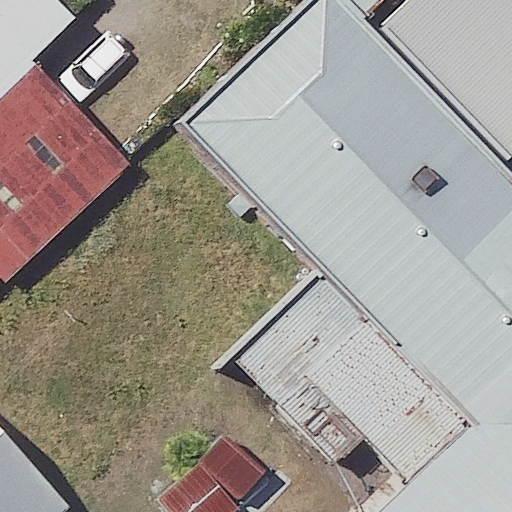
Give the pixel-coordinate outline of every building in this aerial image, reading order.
[(511,511),(511,186),(338,0),(194,135),(480,439),(401,511),(511,511)] [(337,0),(338,0),(368,31),(399,0),(337,0)] [(67,75),(0,137),(0,284),(23,309),(163,178),(67,75)] [(0,511),(75,511),(0,431),(0,511)] [(243,511),(199,462),(154,502),(162,511),(243,511)]
